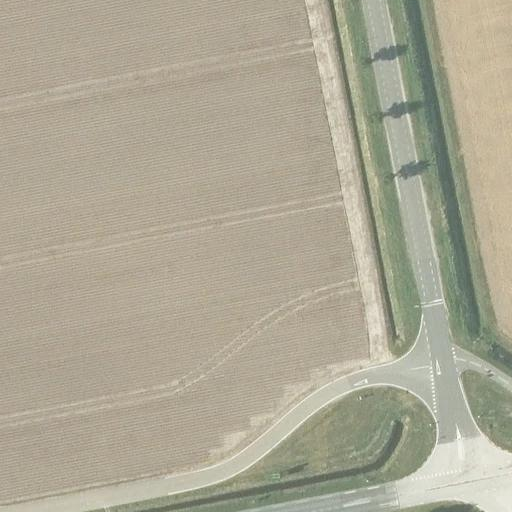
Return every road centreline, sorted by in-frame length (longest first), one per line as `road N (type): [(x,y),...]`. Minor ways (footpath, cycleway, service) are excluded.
road 1 (unclassified): [(35,511),(217,474),(329,392),(441,364)]
road 2 (tertiary): [(441,364),(372,0)]
road 3 (secondary): [(317,511),(448,486)]
